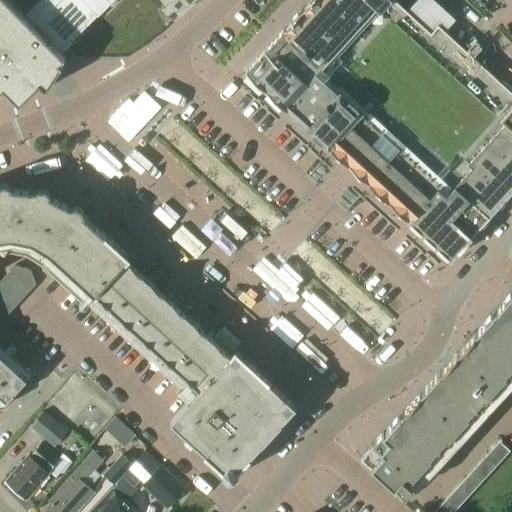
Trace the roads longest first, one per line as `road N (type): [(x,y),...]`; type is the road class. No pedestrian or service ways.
road 1 (residential): [(511,225),(469,272),(415,361),(336,419),(250,511)]
road 2 (residential): [(0,136),(82,104),(164,57),(225,0)]
